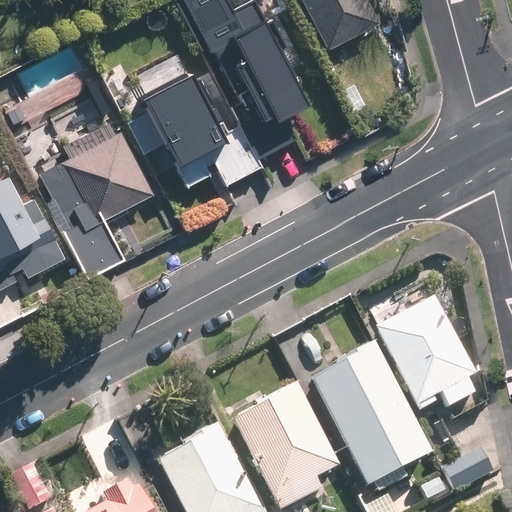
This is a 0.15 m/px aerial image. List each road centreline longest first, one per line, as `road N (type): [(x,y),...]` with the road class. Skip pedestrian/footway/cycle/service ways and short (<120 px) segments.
road 1 (residential): [(490,147),(0,404)]
road 2 (residential): [(490,147),(452,0)]
road 3 (residential): [(511,265),(490,147)]
